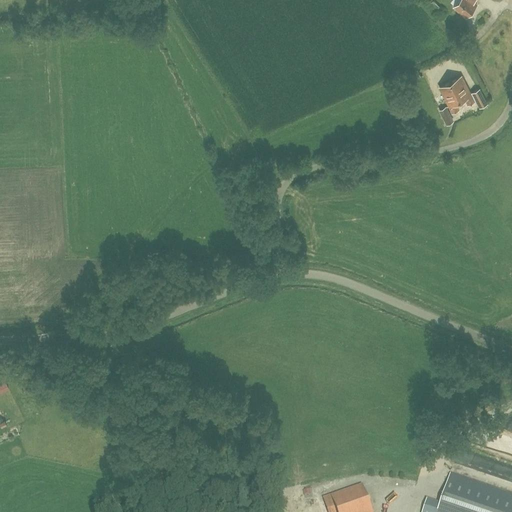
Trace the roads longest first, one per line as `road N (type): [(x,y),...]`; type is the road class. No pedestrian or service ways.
road 1 (unclassified): [(277,274),(275,204),(293,179),(458,146),(492,129),(511,97)]
road 2 (unclassified): [(0,343),(123,332),(277,274)]
road 3 (unclassified): [(277,274),(347,282),(511,353)]
